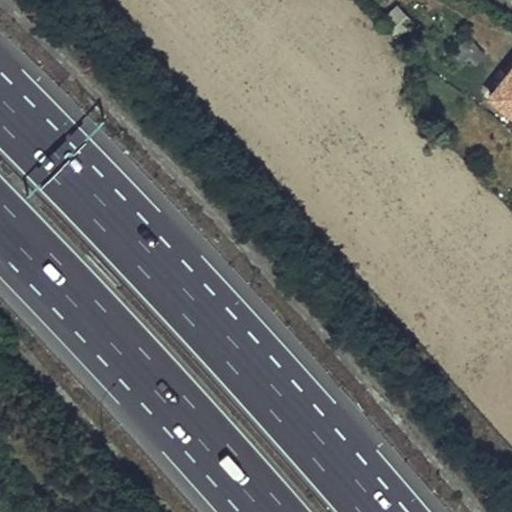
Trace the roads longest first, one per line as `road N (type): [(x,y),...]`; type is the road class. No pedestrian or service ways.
road 1 (motorway): [(385,511),(326,437),(0,113)]
road 2 (motorway): [(112,345),(265,511)]
road 3 (motorway): [(0,222),(112,345)]
road 4 (motorway): [(0,251),(112,345)]
